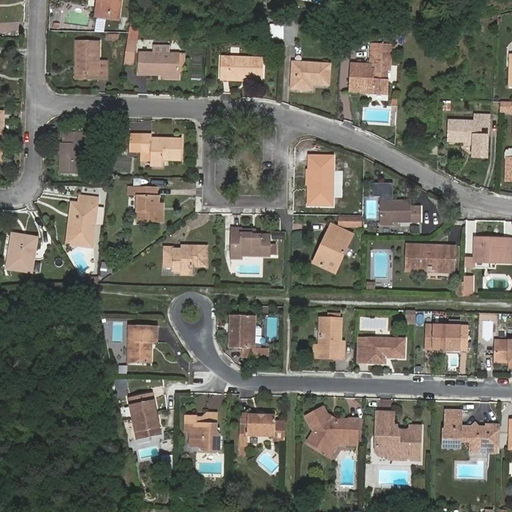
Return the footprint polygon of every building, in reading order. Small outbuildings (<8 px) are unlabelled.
[(122,0),(106,0),(105,12),(121,14),(122,0)] [(128,40),(125,64),(133,65),(136,40),(128,40)] [(87,75),(87,78),(106,79),(106,62),(99,61),(99,42),(77,42),(76,64),(80,64),(80,75),(87,75)] [(373,93),(388,93),(389,81),(386,81),(387,69),(389,69),(390,52),(372,51),(371,65),(350,64),(349,90),(365,91),(365,86),(373,86),(373,93)] [(179,54),(140,52),(139,74),(179,75),(179,54)] [(221,57),(220,80),(235,80),(235,75),(263,76),(264,58),(221,57)] [(291,88),(308,89),(309,83),(329,85),(330,65),(293,62),(291,88)] [(443,110),(450,110),(451,101),(443,101),(443,110)] [(511,112),(511,102),(501,103),(501,112),(511,112)] [(489,127),(489,116),(475,115),(474,125),(468,125),(468,122),(448,121),(448,141),(473,142),(472,157),(487,158),(488,136),(481,136),(481,127),(489,127)] [(83,175),(84,133),(64,133),(63,143),(60,143),(60,174),(83,175)] [(141,139),(130,139),(129,151),(151,152),(150,165),(163,165),(163,159),(182,160),(182,140),(152,139),(152,135),(141,135),(141,139)] [(429,154),(438,154),(438,146),(429,146),(429,154)] [(312,186),(312,195),(308,194),(308,205),(333,205),(333,170),(333,155),(309,154),(308,186),(312,186)] [(157,212),(157,188),(137,187),(137,195),(136,221),(163,222),(163,212),(157,212)] [(98,198),(80,196),(79,203),(72,203),(67,243),(92,246),(98,198)] [(380,222),(421,222),(421,207),(411,207),(411,201),(380,201),(380,222)] [(322,245),(325,246),(317,264),(335,272),(352,235),(338,228),(334,236),(328,233),(322,245)] [(241,229),(231,229),(231,258),(241,258),(241,255),(270,256),(270,244),(270,235),(252,234),(252,233),(241,233),(241,229)] [(12,237),(7,269),(32,273),(38,238),(27,236),(27,240),(12,237)] [(511,250),(511,238),(475,238),(474,259),(495,259),(495,262),(511,263),(511,250)] [(193,271),(193,268),(193,266),(206,266),(207,247),(189,246),(189,248),(165,248),(164,268),(180,268),(181,271),(193,271)] [(406,269),(454,271),(454,248),(407,246),(406,269)] [(473,257),(465,257),(464,268),(472,268),(473,257)] [(112,271),(113,260),(103,258),(102,271),(110,272),(112,271)] [(473,277),(464,277),(464,283),(464,291),(473,291),(473,277)] [(416,311),(407,311),(407,322),(415,323),(416,311)] [(256,349),(257,316),(230,315),(229,348),(243,348),(242,357),(263,358),(263,349),(256,349)] [(345,342),(341,342),(342,319),(320,318),(319,354),(328,355),(328,358),(344,358),(345,342)] [(494,318),(483,318),(483,330),(494,330),(494,318)] [(468,351),(469,325),(426,323),(425,350),(468,351)] [(157,343),(158,326),(129,325),(128,363),(151,363),(152,342),(157,343)] [(368,338),(359,338),(358,362),(367,363),(368,338)] [(386,357),(404,358),(405,339),(368,338),(367,363),(386,363),(386,357)] [(511,340),(496,340),(495,362),(511,362),(511,340)] [(114,396),(125,396),(125,379),(114,379),(114,396)] [(137,440),(162,434),(153,392),(128,397),(137,440)] [(358,420),(336,419),(328,414),(323,406),(305,415),(314,431),(308,441),(327,453),(336,440),(358,440),(358,420)] [(486,427),(479,427),(476,423),(472,427),(461,426),(461,411),(446,410),(446,429),(444,429),(443,447),(460,448),(461,441),(471,442),(470,452),(479,452),(479,447),(488,447),(488,434),(486,434),(486,427)] [(411,460),(420,460),(421,426),(413,426),(406,432),(406,435),(398,435),(399,428),(396,427),(396,425),(394,425),(394,412),(377,412),(376,451),(379,456),(390,456),(390,459),(406,459),(409,456),(411,460)] [(220,435),(217,432),(217,414),(208,413),(205,416),(205,424),(196,424),(196,417),(186,416),(186,432),(191,432),(191,446),(199,446),(203,450),(213,450),(214,439),(220,439),(220,435)] [(276,421),(276,415),(248,414),(248,423),(240,423),(239,455),(248,455),(248,436),(275,436),(275,440),(285,440),(285,421),(276,421)] [(172,456),(162,455),(162,468),(172,468),(172,456)]
